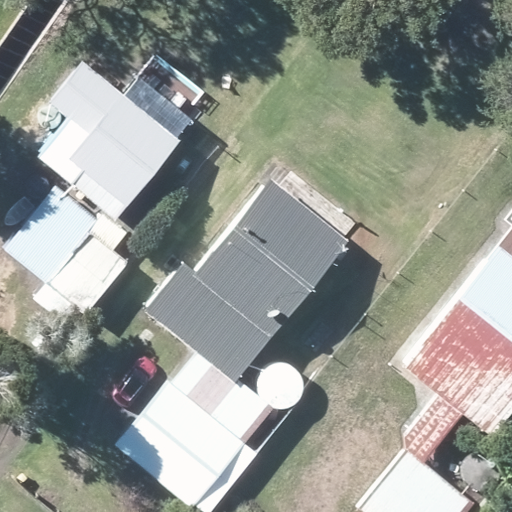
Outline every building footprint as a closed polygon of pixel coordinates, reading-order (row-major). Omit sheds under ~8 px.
[(181,146),(79,63),(47,101),(70,120),(39,158),(119,223),(181,146)] [(146,312),(193,350),(114,447),(187,506),(269,406),(235,378),(344,243),(273,185),(196,279),(182,268),(146,312)] [(55,188),(2,252),(47,289),(100,225),(55,188)] [(511,234),(408,361),(494,430),(511,408),(511,234)] [(404,445),(355,506),(362,511),(462,511),(472,501),(404,445)]
